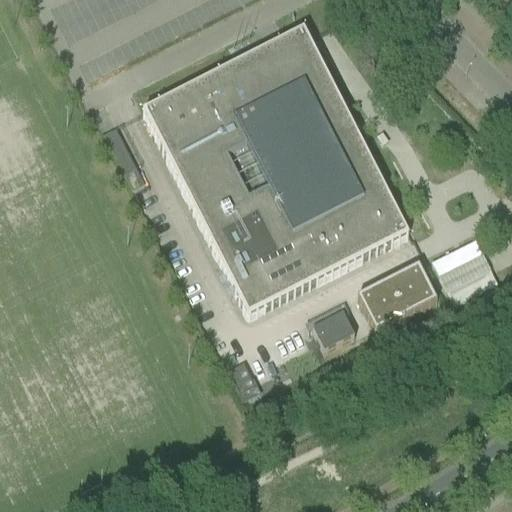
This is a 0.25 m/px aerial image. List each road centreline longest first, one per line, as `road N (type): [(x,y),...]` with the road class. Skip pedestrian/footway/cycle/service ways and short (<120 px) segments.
road 1 (unclassified): [(511,108),(411,0)]
road 2 (tertiary): [(410,511),(511,448)]
